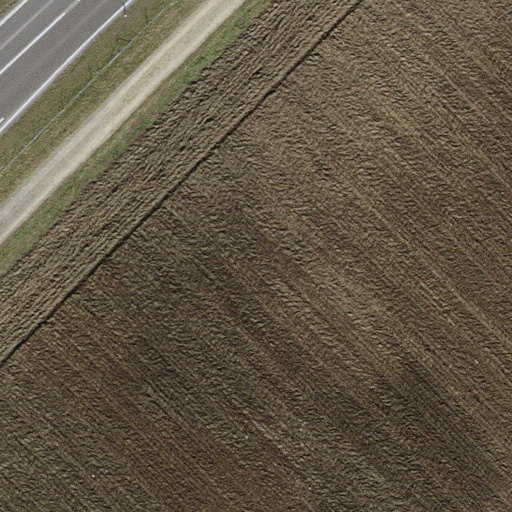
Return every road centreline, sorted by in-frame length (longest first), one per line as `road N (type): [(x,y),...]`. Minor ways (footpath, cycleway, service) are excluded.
road 1 (unclassified): [(0,224),(225,0)]
road 2 (primary): [(0,88),(91,0)]
